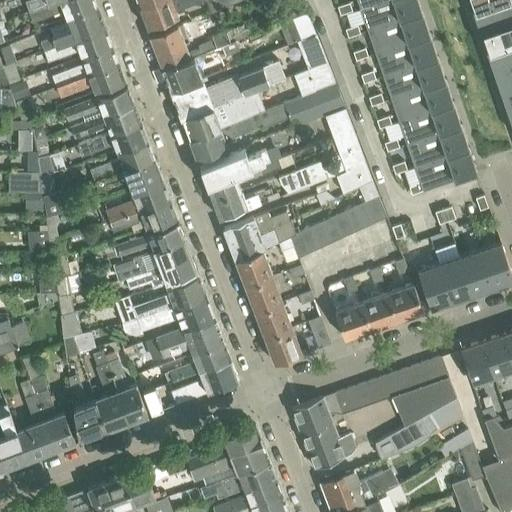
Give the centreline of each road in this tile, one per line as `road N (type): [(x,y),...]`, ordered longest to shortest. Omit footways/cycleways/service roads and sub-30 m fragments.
road 1 (residential): [(265,395),(115,0)]
road 2 (residential): [(265,395),(0,494)]
road 3 (residential): [(265,395),(511,310)]
road 4 (residential): [(308,511),(265,395)]
